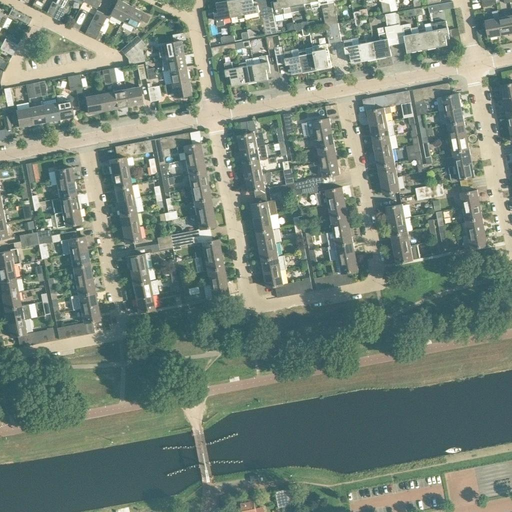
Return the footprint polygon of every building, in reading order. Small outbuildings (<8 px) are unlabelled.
[(58,4),(57,5),(64,8),(68,0),(82,0),(84,1),(84,0),(59,0),(58,4)] [(117,0),(110,14),(123,21),(130,6),(119,0),(117,0)] [(241,0),(230,0),(227,1),(230,17),(237,16),(238,19),(244,18),(244,15),(241,0)] [(241,0),(244,15),(251,13),(252,19),(262,18),(265,35),(271,34),(268,16),(265,0),(257,0),(256,0),(256,1),(252,2),(252,0),(241,0)] [(265,0),(268,16),(271,34),(278,33),(274,15),(291,12),(290,6),(288,0),(265,0)] [(322,6),(325,25),(331,24),(328,5),(326,0),(302,0),(304,3),(310,2),(311,8),(322,6)] [(326,0),(328,5),(331,24),(338,22),(334,4),(344,2),(343,0),(326,0)] [(388,0),(389,4),(391,11),(397,10),(395,0),(388,0)] [(57,5),(58,4),(53,1),(46,14),(51,17),(57,5)] [(224,18),(230,17),(227,1),(217,2),(218,8),(214,9),(214,8),(217,26),(225,25),(224,18)] [(442,10),(440,4),(428,6),(430,13),(442,10)] [(57,5),(51,17),(56,19),(61,11),(63,12),(64,8),(57,5)] [(142,12),(130,6),(123,21),(135,27),(139,19),(146,23),(149,16),(142,13),(142,12)] [(31,19),(11,9),(9,14),(28,24),(31,19)] [(90,37),(97,24),(102,14),(96,11),(91,21),(84,34),(90,37)] [(398,12),(392,13),(397,44),(406,42),(403,25),(400,25),(398,12)] [(392,13),(385,15),(388,27),(385,27),(389,46),(397,44),(392,13)] [(102,14),(97,24),(90,37),(95,39),(102,26),(107,16),(102,14)] [(511,15),(499,18),(501,35),(511,32),(511,15)] [(501,35),(499,18),(485,20),(488,37),(501,35)] [(446,21),(431,24),(432,30),(435,47),(446,45),(446,46),(446,45),(445,39),(449,39),(446,21)] [(338,22),(331,24),(335,42),(341,41),(338,22)] [(294,30),(294,29),(293,24),(293,23),(286,24),(287,31),(294,30)] [(331,24),(325,25),(327,36),(329,43),(329,44),(335,42),(331,24)] [(410,24),(403,25),(406,42),(408,53),(408,52),(421,49),(418,32),(412,34),(411,28),(410,24)] [(380,40),(372,42),(375,58),(390,55),(390,56),(391,56),(389,46),(385,27),(377,29),(380,40)] [(421,49),(435,47),(432,30),(426,31),(425,28),(417,29),(418,32),(421,49)] [(458,28),(449,30),(451,37),(459,35),(458,28)] [(235,34),(221,37),(222,44),(236,41),(235,34)] [(298,49),(291,51),(284,52),(283,47),(280,47),(278,35),(272,36),(274,48),(278,65),(285,64),(286,65),(287,70),(288,70),(288,69),(291,69),(292,75),(293,74),(293,75),(293,74),(302,72),(298,52),(298,49)] [(120,50),(124,54),(136,45),(141,40),(137,36),(132,40),(120,50)] [(268,50),(274,48),(272,36),(266,37),(268,50)] [(2,44),(15,50),(18,45),(5,38),(2,44)] [(357,38),(344,40),(345,47),(344,47),(346,54),(347,59),(348,58),(350,57),(352,63),(352,64),(353,63),(361,61),(358,41),(357,38)] [(375,58),(372,42),(367,43),(366,39),(358,41),(361,61),(375,58)] [(141,40),(136,45),(124,54),(128,58),(129,64),(144,61),(143,54),(149,49),(141,40)] [(159,58),(162,57),(183,53),(181,40),(157,45),(159,58)] [(236,43),(223,45),(224,52),(237,49),(236,43)] [(0,49),(12,56),(15,50),(2,44),(0,48),(0,49)] [(319,45),(312,47),(313,53),(316,70),(326,67),(327,68),(327,67),(331,67),(331,68),(331,67),(332,67),(329,50),(328,50),(327,44),(319,45)] [(306,51),(298,52),(302,72),(316,69),(313,53),(312,47),(305,48),(306,51)] [(185,66),(183,53),(162,57),(162,71),(169,69),(185,66)] [(270,73),(269,68),(270,68),(269,61),(268,61),(267,55),(259,57),(260,62),(253,64),(256,81),(264,79),(267,79),(267,80),(267,79),(268,79),(267,73),(270,73)] [(0,66),(6,69),(9,62),(0,57),(0,66)] [(233,85),(243,84),(239,66),(233,68),(232,62),(224,63),(228,81),(232,80),(233,86),(233,85)] [(239,63),(239,66),(243,84),(256,81),(253,64),(246,65),(246,62),(239,63)] [(140,80),(146,79),(143,65),(137,66),(140,80)] [(169,69),(171,83),(188,80),(185,66),(169,69)] [(116,82),(114,68),(108,69),(111,83),(116,82)] [(105,84),(111,83),(108,69),(102,70),(105,84)] [(79,74),(73,76),(76,89),(82,88),(79,74)] [(73,76),(67,77),(70,90),(76,89),(73,76)] [(191,94),(188,80),(171,83),(164,85),(166,92),(168,94),(173,93),(174,97),(191,94)] [(47,95),(44,81),(39,82),(41,96),(47,95)] [(28,99),(41,96),(39,82),(25,85),(27,95),(28,99)] [(511,82),(506,84),(501,85),(502,91),(503,91),(504,99),(511,97),(511,82)] [(448,83),(442,84),(444,96),(450,95),(448,83)] [(436,85),(430,86),(432,98),(437,97),(439,97),(436,85)] [(126,89),(129,106),(142,103),(139,86),(126,89)] [(160,100),(157,86),(148,88),(150,102),(160,100)] [(425,87),(418,89),(420,100),(421,100),(424,100),(426,99),(427,99),(425,87)] [(5,96),(6,101),(6,103),(7,103),(13,102),(10,88),(4,89),(5,96)] [(112,92),(115,108),(129,106),(126,89),(112,92)] [(403,92),(405,103),(411,102),(409,90),(403,92)] [(99,94),(102,111),(115,108),(112,92),(99,94)] [(403,92),(397,93),(399,105),(405,103),(403,92)] [(397,93),(391,94),(393,106),(399,105),(397,93)] [(439,97),(437,97),(439,112),(444,111),(461,107),(460,100),(460,99),(459,93),(450,95),(444,96),(439,97)] [(85,97),(89,113),(102,111),(99,94),(85,97)] [(385,95),(379,96),(381,108),(387,107),(385,95)] [(52,103),(52,96),(36,97),(37,104),(52,103)] [(379,96),(373,97),(375,109),(381,108),(379,96)] [(56,102),(59,119),(73,116),(70,100),(56,102)] [(424,100),(421,100),(422,102),(421,102),(415,103),(418,116),(429,114),(427,105),(425,102),(424,100)] [(43,105),(46,122),(59,119),(56,102),(43,105)] [(411,102),(405,103),(408,118),(414,117),(411,102)] [(30,107),(33,124),(46,122),(43,105),(30,107)] [(381,108),(375,109),(367,111),(368,117),(369,117),(370,125),(387,122),(386,115),(393,114),(392,106),(387,107),(381,108)] [(16,110),(19,127),(33,124),(30,107),(16,110)] [(462,115),(461,107),(444,111),(447,124),(464,121),(463,115),(462,115)] [(283,114),(287,134),(295,132),(291,113),(283,114)] [(2,117),(6,139),(13,138),(11,128),(9,116),(2,117)] [(309,136),(314,135),(332,132),(330,124),(331,124),(330,118),(324,119),(306,122),(309,136)] [(257,146),(257,144),(255,132),(257,132),(255,120),(249,121),(247,122),(247,121),(241,122),(243,134),(237,135),(239,142),(240,144),(241,150),(257,146)] [(387,122),(370,125),(372,132),(371,132),(372,139),(390,135),(394,135),(391,121),(387,122)] [(447,124),(449,138),(466,135),(465,127),(464,121),(447,124)] [(276,128),(278,142),(284,141),(282,127),(276,128)] [(190,132),(184,133),(186,145),(192,144),(190,132)] [(314,135),(315,139),(316,144),(317,149),(335,146),(335,144),(334,140),(333,140),(332,132),(314,135)] [(184,133),(178,135),(180,146),(183,145),(186,145),(184,133)] [(178,135),(172,136),(174,147),(176,147),(180,146),(178,135)] [(373,145),(374,144),(376,153),(392,149),(391,144),(390,135),(372,139),(373,144),(373,145)] [(468,142),(466,135),(449,138),(451,144),(452,152),(469,148),(469,144),(468,142)] [(166,137),(167,144),(168,148),(174,147),(172,136),(166,137)] [(160,138),(154,139),(156,150),(157,153),(163,152),(162,149),(160,138)] [(152,152),(151,144),(150,140),(143,141),(144,144),(146,153),(152,152)] [(146,153),(144,144),(143,141),(138,142),(140,154),(146,153)] [(287,155),(285,144),(284,141),(278,142),(279,144),(280,149),(281,156),(287,155)] [(138,142),(131,143),(134,155),(140,154),(138,142)] [(184,152),(185,160),(202,157),(201,149),(201,144),(200,142),(192,144),(186,145),(183,145),(180,146),(176,147),(177,154),(184,152)] [(126,144),(120,145),(122,157),(126,156),(128,156),(126,144)] [(243,163),(260,160),(267,158),(265,145),(257,146),(241,150),(242,157),(243,163)] [(335,146),(317,149),(319,163),(337,159),(335,152),(336,152),(335,146)] [(453,156),(446,158),(448,167),(472,163),(470,155),(471,154),(469,148),(452,152),(453,156)] [(378,167),(395,163),(392,149),(376,153),(377,160),(376,160),(378,167)] [(126,156),(122,157),(117,158),(109,160),(110,166),(111,166),(112,174),(129,171),(126,156)] [(204,164),(202,157),(185,160),(188,173),(205,170),(204,164)] [(145,168),(150,167),(155,166),(154,158),(143,160),(145,168)] [(424,171),(423,165),(421,158),(416,159),(417,165),(419,173),(424,171)] [(337,159),(319,163),(322,177),(340,173),(339,167),(338,167),(337,159)] [(245,169),(246,177),(263,174),(260,160),(243,163),(244,169),(245,169)] [(28,175),(34,174),(32,163),(26,164),(28,175)] [(159,165),(162,179),(167,178),(165,170),(166,169),(167,168),(168,167),(168,166),(168,165),(168,164),(168,163),(165,164),(159,165)] [(379,172),(381,180),(397,177),(395,163),(378,167),(379,172)] [(457,180),(475,176),(474,170),(473,170),(472,163),(448,167),(451,181),(457,180)] [(71,167),(54,170),(57,184),(74,181),(72,174),(73,173),(71,167)] [(188,173),(191,187),(207,184),(206,176),(207,176),(205,170),(188,173)] [(129,171),(112,174),(114,182),(113,182),(114,188),(132,185),(129,171)] [(271,172),(263,174),(246,177),(247,185),(248,191),(265,188),(265,183),(271,182),(271,172)] [(173,176),(167,178),(162,179),(164,192),(169,191),(168,185),(174,184),(173,176)] [(382,188),(383,194),(400,191),(397,177),(381,180),(382,187),(382,188)] [(57,184),(59,198),(77,195),(76,189),(75,189),(74,181),(57,184)] [(295,189),(309,187),(308,181),(294,183),(295,189)] [(280,186),(267,188),(268,194),(269,194),(282,192),(295,189),(294,183),(280,186)] [(430,192),(443,190),(442,183),(429,186),(430,192)] [(191,187),(193,201),(211,198),(210,192),(209,192),(207,184),(191,187)] [(132,185),(114,188),(115,194),(116,194),(117,201),(134,198),(132,185)] [(295,189),(296,195),(310,193),(319,191),(318,185),(309,187),(295,189)] [(430,192),(429,186),(415,189),(416,195),(430,192)] [(328,204),(345,201),(343,193),(344,193),(343,187),(325,190),(319,191),(322,205),(328,204)] [(296,195),(295,189),(282,192),(283,198),(296,195)] [(430,192),(431,198),(444,195),(443,190),(430,192)] [(460,193),(463,207),(480,204),(478,196),(479,196),(477,190),(460,193)] [(430,192),(416,195),(417,201),(431,198),(430,192)] [(52,200),(54,213),(79,209),(77,201),(78,201),(77,195),(59,198),(52,200)] [(134,198),(117,201),(119,209),(118,209),(119,215),(137,212),(134,198)] [(193,201),(196,215),(213,211),(211,204),(212,204),(211,198),(193,201)] [(440,200),(433,201),(435,211),(442,210),(440,200)] [(252,211),(254,218),(270,215),(268,201),(251,204),(252,211)] [(345,201),(328,204),(330,218),(348,215),(347,209),(346,209),(345,201)] [(387,213),(389,222),(405,218),(403,204),(385,207),(387,214),(387,213)] [(463,207),(465,221),(483,218),(482,211),(481,212),(480,204),(463,207)] [(172,205),(167,206),(168,212),(168,213),(169,220),(177,218),(176,210),(173,210),(172,205)] [(65,226),(82,223),(81,217),(82,217),(81,208),(79,209),(54,213),(57,228),(65,226)] [(214,219),(213,211),(196,215),(199,229),(216,226),(215,219),(214,219)] [(137,212),(119,215),(120,221),(121,221),(123,229),(139,226),(137,212)] [(255,226),(256,232),(273,229),(280,228),(277,214),(270,215),(254,218),(255,226)] [(348,215),(330,218),(333,231),(350,228),(348,221),(349,221),(348,215)] [(389,229),(391,235),(408,232),(405,218),(389,222),(390,229),(389,229)] [(483,218),(465,221),(468,235),(485,232),(483,224),(484,224),(483,218)] [(0,238),(8,237),(6,223),(0,223),(0,238)] [(439,226),(441,240),(447,239),(452,238),(451,230),(445,231),(444,225),(439,226)] [(139,226),(123,229),(124,237),(123,237),(124,243),(142,240),(139,226)] [(329,247),(335,245),(353,242),(352,236),(351,236),(350,228),(333,231),(327,233),(329,247)] [(38,238),(52,235),(50,229),(37,232),(38,238)] [(259,246),(276,243),(273,229),(256,232),(257,238),(258,238),(259,246)] [(170,235),(171,241),(197,236),(196,230),(170,235)] [(20,241),(38,238),(37,232),(19,235),(20,241)] [(392,241),(394,249),(418,245),(417,244),(411,245),(408,232),(391,235),(392,241)] [(468,235),(471,249),(488,245),(487,239),(486,239),(485,232),(468,235)] [(59,234),(52,235),(52,239),(53,241),(53,242),(61,240),(59,234)] [(48,258),(46,243),(53,241),(52,239),(52,235),(38,238),(39,244),(42,259),(43,259),(48,258)] [(171,241),(170,235),(157,237),(158,243),(171,241)] [(71,253),(87,250),(85,243),(86,242),(85,236),(68,239),(61,240),(63,255),(71,253)] [(197,236),(171,241),(172,248),(173,252),(181,250),(180,246),(198,243),(197,236)] [(39,244),(38,238),(20,241),(24,241),(25,247),(39,244)] [(195,258),(204,256),(221,253),(219,245),(220,245),(219,239),(201,242),(202,247),(198,248),(198,249),(197,250),(196,251),(196,252),(195,253),(195,254),(195,255),(195,256),(195,257),(195,258)] [(136,255),(127,257),(128,263),(129,263),(130,270),(147,267),(152,266),(149,252),(172,248),(171,241),(158,243),(158,244),(134,248),(135,249),(136,255)] [(353,242),(335,245),(338,260),(355,256),(354,248),(353,242)] [(260,254),(261,260),(278,257),(276,243),(259,246),(261,254),(260,254)] [(396,263),(413,260),(420,258),(419,258),(416,245),(394,249),(395,256),(396,263)] [(0,266),(14,264),(22,262),(20,253),(18,254),(17,248),(10,249),(10,250),(0,252),(0,266)] [(88,258),(87,250),(71,253),(74,267),(90,264),(89,258),(88,258)] [(311,258),(312,265),(317,264),(315,250),(309,251),(311,258)] [(221,253),(204,256),(206,270),(224,267),(223,261),(222,261),(221,253)] [(264,274),(281,271),(287,270),(284,256),(278,257),(261,260),(262,266),(263,266),(264,274)] [(355,256),(338,260),(340,273),(344,273),(350,272),(359,270),(357,264),(355,256)] [(169,270),(171,277),(176,276),(175,270),(178,269),(177,262),(172,263),(173,269),(169,270)] [(0,281),(17,278),(14,264),(0,266),(0,281)] [(74,267),(76,280),(92,278),(90,270),(91,270),(90,264),(74,267)] [(150,281),(147,267),(130,270),(132,278),(131,278),(132,284),(150,281)] [(206,270),(209,284),(226,281),(224,273),(225,273),(224,267),(206,270)] [(281,285),(284,284),(281,271),(264,274),(266,281),(265,281),(266,288),(275,286),(281,285)] [(344,273),(346,284),(352,283),(350,272),(344,273)] [(338,274),(340,286),(346,284),(344,273),(340,273),(338,274)] [(332,275),(334,287),(340,286),(338,274),(332,275)] [(326,276),(328,288),(334,287),(332,275),(326,276)] [(178,283),(176,276),(171,277),(172,284),(173,291),(179,289),(178,283)] [(53,278),(47,279),(49,286),(54,285),(59,284),(58,277),(53,278)] [(313,291),(310,277),(304,279),(304,280),(306,292),(313,291)] [(323,289),(320,277),(314,278),(317,290),(323,289)] [(0,287),(2,294),(19,291),(17,278),(0,281),(0,287)] [(92,278),(76,280),(79,294),(95,291),(94,285),(93,286),(92,278)] [(134,290),(136,298),(152,295),(158,293),(156,280),(150,281),(132,284),(134,290)] [(209,284),(203,285),(205,299),(229,295),(228,288),(227,288),(226,281),(209,284)] [(289,296),(295,294),(293,282),(287,284),(289,296)] [(277,298),(284,297),(281,285),(275,286),(277,298)] [(189,295),(198,293),(197,287),(188,288),(189,295)] [(3,303),(4,309),(22,305),(19,291),(2,294),(3,303)] [(73,309),(81,308),(97,305),(96,298),(96,297),(95,291),(79,294),(70,296),(73,309)] [(155,309),(152,295),(136,298),(137,306),(136,306),(138,312),(155,309)] [(50,314),(47,300),(42,301),(43,308),(44,315),(50,314)] [(6,315),(7,322),(24,318),(31,317),(29,304),(22,305),(4,309),(5,315),(6,315)] [(97,305),(81,308),(84,322),(86,322),(92,321),(100,319),(99,313),(97,305)] [(27,333),(24,318),(7,322),(9,330),(8,330),(9,337),(17,335),(23,334),(27,333)] [(94,333),(92,321),(86,322),(88,334),(94,333)] [(86,322),(84,322),(80,323),(83,335),(88,334),(86,322)] [(80,323),(74,324),(77,336),(83,335),(80,323)] [(74,324),(69,325),(71,337),(77,336),(74,324)] [(63,327),(65,338),(71,337),(69,325),(63,327)] [(55,340),(52,327),(46,328),(47,329),(49,341),(55,340)] [(65,338),(63,327),(57,328),(59,339),(65,338)] [(47,329),(41,330),(43,342),(49,341),(47,329)] [(41,330),(35,332),(37,344),(43,342),(41,330)] [(35,332),(29,333),(31,345),(37,344),(35,332)] [(29,333),(27,333),(23,334),(26,346),(31,345),(29,333)] [(17,335),(20,347),(26,346),(23,334),(17,335)] [(280,490),(275,491),(277,500),(282,499),(283,507),(290,506),(287,491),(287,489),(280,490)] [(239,511),(256,511),(254,498),(246,500),(246,502),(238,503),(239,511)]
